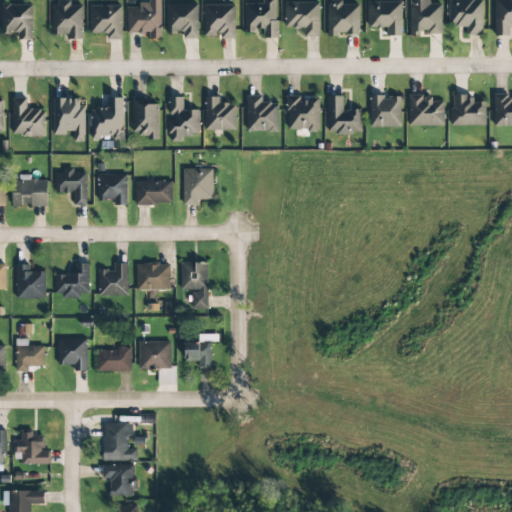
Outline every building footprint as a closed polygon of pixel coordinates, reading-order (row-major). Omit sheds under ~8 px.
[(127,34),(149,33),(149,40),(161,40),(160,0),(139,0),(139,7),(127,7),(127,34)] [(245,4),(245,31),(263,31),(263,38),(276,38),(276,0),(262,0),(262,4),(245,4)] [(428,0),(409,0),(409,36),(424,36),(424,35),(441,35),(441,4),(429,4),(428,0)] [(481,0),(447,0),(449,27),(466,26),(467,36),(482,35),(481,0)] [(511,0),(493,0),(494,36),(509,36),(509,27),(511,27),(511,0)] [(358,5),(342,5),(342,1),(327,1),(327,35),(359,35),(358,5)] [(82,6),(71,6),(71,2),(52,2),(52,35),(66,35),(66,40),(82,40),(82,6)] [(319,37),(319,2),(284,3),(285,28),(304,28),(304,37),(319,37)] [(402,2),(367,2),(367,28),(386,28),(386,36),(401,36),(402,2)] [(167,34),(183,33),(183,39),(197,39),(197,4),(166,5),(167,34)] [(32,5),(1,5),(1,34),(18,34),(18,40),(33,40),(32,5)] [(234,5),(203,5),(204,36),(221,36),(221,39),(235,39),(234,5)] [(122,40),(121,6),(89,6),(90,34),(107,34),(107,40),(122,40)] [(494,127),(511,126),(511,95),(510,96),(510,94),(493,95),(494,127)] [(262,96),(246,97),(247,132),(278,132),(277,103),(262,104),(262,96)] [(303,96),(287,96),(287,129),(307,129),(308,132),(319,132),(319,98),(303,98),(303,96)] [(343,96),(327,97),(328,134),(360,133),(360,109),(343,110),(343,96)] [(400,97),(383,98),(383,96),(369,96),(370,128),(400,128),(400,97)] [(443,126),(443,101),(432,101),(432,96),(408,96),(408,126),(443,126)] [(485,126),(485,102),(473,102),(473,96),(451,96),(451,126),(485,126)] [(199,110),(183,110),(183,97),(168,98),(169,118),(169,142),(181,142),(181,137),(199,136),(199,110)] [(205,131),(236,130),(235,104),(219,104),(219,97),(204,97),(205,131)] [(44,137),(44,110),(26,110),(26,99),(12,98),(12,136),(44,137)] [(53,134),(73,134),(73,142),(83,142),(83,99),(53,98),(53,134)] [(123,140),(122,98),(107,98),(107,109),(91,109),(92,141),(100,140),(100,136),(113,136),(113,141),(123,140)] [(158,140),(157,105),(149,105),(149,98),(132,98),(132,135),(147,135),(147,140),(158,140)] [(86,206),(86,173),(73,173),(73,168),(62,168),(62,173),(55,173),(55,193),(74,193),(74,206),(86,206)] [(182,169),(183,206),(199,206),(199,200),(213,200),(213,169),(182,169)] [(12,206),(47,206),(47,180),(31,180),(31,175),(12,175),(12,206)] [(127,175),(98,175),(97,201),(114,201),(114,205),(126,206),(127,175)] [(135,182),(135,205),(172,204),(171,181),(135,182)] [(208,309),(207,263),(180,263),(181,290),(191,290),(191,309),(208,309)] [(88,264),(74,264),(74,275),(55,275),(55,297),(80,298),(80,293),(88,294),(88,264)] [(128,296),(127,264),(113,264),(114,270),(98,271),(99,297),(128,296)] [(136,290),(169,291),(170,265),(136,264),(136,290)] [(44,272),(29,272),(29,265),(15,265),(16,299),(45,299),(44,272)] [(211,368),(211,342),(216,342),(216,335),(199,335),(199,343),(183,343),(183,361),(198,361),(198,369),(211,368)] [(44,367),(43,346),(27,346),(27,339),(15,340),(15,372),(28,372),(28,367),(44,367)] [(57,365),(73,365),(74,372),(86,372),(86,339),(57,340),(57,365)] [(138,342),(139,370),(171,370),(170,342),(138,342)] [(130,349),(96,350),(96,372),(130,372),(130,349)] [(127,449),(127,437),(132,437),(132,423),(103,424),(103,461),(136,461),(136,449),(127,449)] [(49,464),(49,451),(41,451),(41,434),(20,434),(20,441),(14,441),(13,463),(49,464)] [(133,465),(101,466),(101,479),(109,479),(110,496),(135,496),(135,478),(133,478),(133,465)] [(8,511),(28,511),(29,505),(43,505),(43,491),(2,492),(3,506),(8,506),(8,511)]
